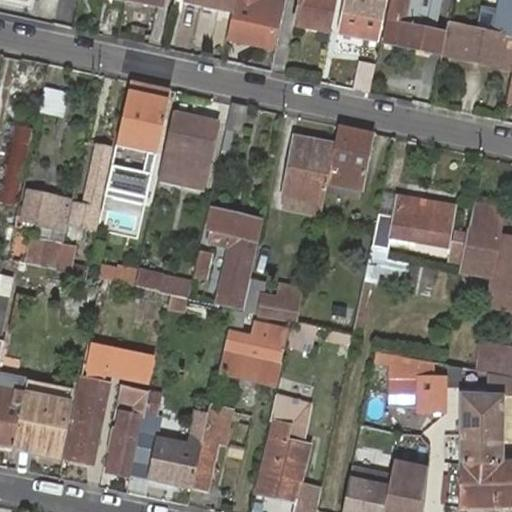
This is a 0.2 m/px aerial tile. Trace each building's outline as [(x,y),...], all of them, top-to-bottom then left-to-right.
[(127,0),(127,2),(162,10),(163,0),(127,0)] [(185,0),(184,5),(233,15),(235,3),(236,0),(185,0)] [(236,0),(235,3),(238,4),(231,40),(271,49),(281,4),(266,0),(236,0)] [(302,0),(297,25),(331,33),(337,0),(302,0)] [(346,0),(339,35),(377,42),(385,0),(346,0)] [(411,0),(393,0),(385,44),(441,56),(446,34),(436,32),(440,14),(429,11),(428,17),(408,13),(411,0)] [(431,0),(411,0),(408,13),(428,17),(429,11),(431,0)] [(481,33),(448,26),(446,34),(441,56),(511,72),(511,67),(511,0),(500,0),(493,36),(481,33)] [(358,70),(353,91),(366,94),(370,73),(358,70)] [(167,114),(171,94),(131,85),(119,142),(131,144),(138,147),(159,152),(167,114)] [(66,94),(45,90),(40,114),(61,119),(66,94)] [(233,107),(227,132),(241,136),(247,110),(233,107)] [(205,180),(218,125),(176,117),(164,170),(162,184),(203,193),(205,180)] [(0,204),(19,209),(36,131),(16,128),(0,201),(0,204)] [(360,194),(371,137),(338,130),(334,148),(326,186),(360,194)] [(324,196),(326,186),(334,148),(294,139),(280,200),(284,201),(322,208),(324,196)] [(68,217),(98,224),(101,212),(99,212),(112,150),(96,148),(83,208),(71,205),(68,217)] [(326,186),(324,196),(357,203),(360,194),(326,186)] [(35,225),(65,231),(68,217),(71,205),(72,201),(28,193),(22,223),(35,225)] [(382,197),(371,249),(388,252),(391,238),(446,249),(453,211),(396,200),(382,197)] [(282,209),(320,217),(322,208),(284,201),(282,209)] [(505,207),(478,201),(471,231),(498,237),(499,231),(505,207)] [(212,233),(209,245),(229,250),(218,309),(244,315),(251,284),(257,256),(254,256),(262,223),(214,213),(209,232),(212,233)] [(35,225),(27,263),(55,270),(60,246),(61,243),(62,244),(65,231),(35,225)] [(464,247),(467,233),(457,231),(453,244),(464,247)] [(511,239),(498,237),(471,231),(463,265),(495,272),(492,287),(511,291),(511,239)] [(511,233),(499,231),(498,237),(511,239),(511,233)] [(460,267),(464,247),(453,244),(451,244),(447,265),(460,267)] [(62,246),(55,274),(86,280),(88,269),(72,265),(76,249),(62,246)] [(360,339),(372,282),(403,289),(408,267),(387,262),(389,252),(388,252),(371,249),(353,338),(360,339)] [(214,255),(200,252),(194,280),(208,283),(214,255)] [(436,272),(412,267),(406,294),(431,299),(436,272)] [(136,289),(139,275),(118,270),(115,287),(135,292),(136,289)] [(139,275),(136,289),(156,293),(157,290),(164,291),(165,282),(174,284),(176,272),(164,270),(162,281),(139,275)] [(0,351),(2,342),(0,341),(0,336),(12,282),(0,278),(0,351)] [(267,287),(251,284),(244,315),(275,322),(277,303),(264,300),(267,287)] [(492,287),(489,299),(511,304),(511,291),(492,287)] [(277,303),(275,322),(298,326),(304,293),(280,289),(277,303)] [(184,302),(170,299),(167,311),(182,314),(184,302)] [(241,318),(229,315),(227,326),(239,330),(241,318)] [(299,327),(294,326),(288,350),(311,356),(316,331),(299,327)] [(221,375),(274,389),(288,336),(255,327),(251,342),(230,336),(221,375)] [(511,357),(479,352),(474,374),(511,380),(511,357)] [(110,384),(131,389),(138,360),(116,355),(110,384)] [(390,359),(389,383),(438,383),(438,368),(390,359)] [(82,365),(63,459),(92,466),(109,390),(97,387),(85,384),(89,367),(82,365)] [(0,446),(11,449),(24,381),(25,379),(0,374),(0,446)] [(57,460),(73,392),(24,381),(11,449),(57,460)] [(389,414),(443,416),(443,383),(438,383),(389,383),(389,414)] [(140,392),(122,389),(119,389),(117,400),(137,405),(140,392)] [(149,394),(140,392),(137,405),(146,407),(149,394)] [(147,414),(145,414),(140,436),(152,439),(158,419),(156,417),(161,397),(150,395),(148,407),(147,414)] [(458,397),(458,467),(500,465),(501,445),(503,399),(458,397)] [(296,502),(294,511),(315,511),(320,490),(300,486),(308,446),(300,445),(308,404),(277,398),(255,494),(296,502)] [(511,444),(511,399),(506,399),(503,399),(501,445),(511,444)] [(206,420),(190,491),(206,495),(218,444),(228,446),(235,412),(209,406),(206,420)] [(111,431),(107,450),(111,452),(107,474),(128,479),(133,456),(137,436),(141,420),(119,415),(116,432),(111,431)] [(189,448),(158,441),(154,461),(149,482),(190,491),(206,420),(195,418),(189,448)] [(152,439),(140,436),(136,456),(154,461),(158,441),(152,439)] [(341,511),(382,511),(392,467),(353,458),(341,511)] [(511,511),(511,464),(500,465),(458,467),(458,511),(511,511)] [(382,511),(423,511),(427,474),(392,467),(382,511)]
